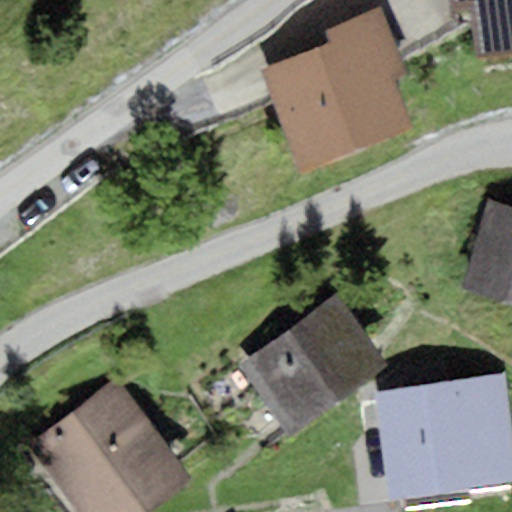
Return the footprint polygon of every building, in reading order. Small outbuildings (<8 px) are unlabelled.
[(511,0),(447,0),(449,10),(471,7),(477,56),(511,51),(511,0)] [(380,8),(325,30),(329,41),(316,47),(357,147),(413,124),(393,76),(406,71),(380,8)] [(300,170),(357,147),(316,47),(259,70),(300,170)] [(511,207),(488,200),(462,287),(511,301),(511,207)] [(292,435),(385,364),(331,294),(238,364),(292,435)] [(387,500),(511,480),(511,439),(502,372),(371,392),(387,500)] [(80,511),(145,511),(189,478),(111,378),(27,443),(80,511)]
